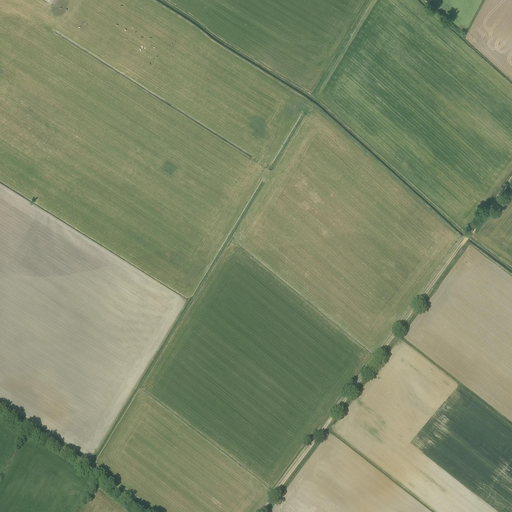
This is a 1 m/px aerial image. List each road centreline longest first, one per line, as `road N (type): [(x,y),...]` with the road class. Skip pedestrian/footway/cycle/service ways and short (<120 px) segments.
road 1 (track): [(262,511),(511,179)]
road 2 (track): [(0,409),(145,511)]
